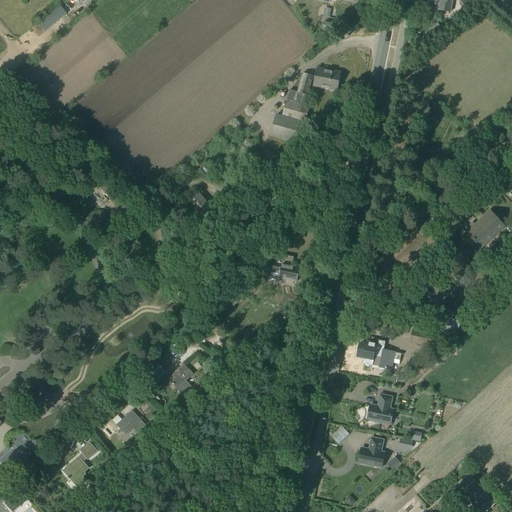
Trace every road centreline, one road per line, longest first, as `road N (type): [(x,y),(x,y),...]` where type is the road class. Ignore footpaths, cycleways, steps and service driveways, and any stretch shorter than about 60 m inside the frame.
road 1 (tertiary): [(288,511),(394,0)]
road 2 (residential): [(0,499),(88,423),(140,398),(244,302)]
